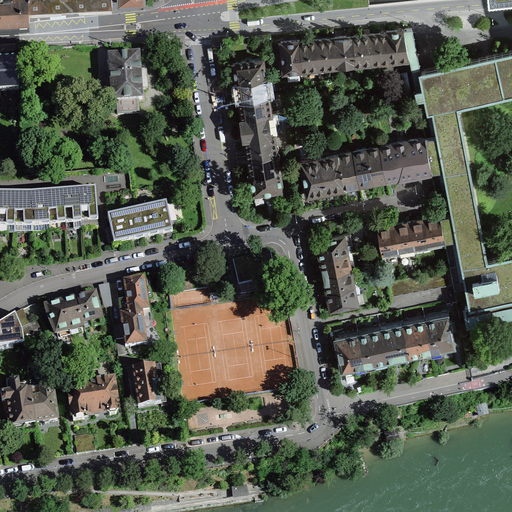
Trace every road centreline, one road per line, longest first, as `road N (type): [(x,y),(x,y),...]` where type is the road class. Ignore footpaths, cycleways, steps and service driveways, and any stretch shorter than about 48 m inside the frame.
road 1 (residential): [(0,480),(312,433),(322,408),(289,229)]
road 2 (secondary): [(194,16),(234,24),(511,0)]
road 3 (residential): [(228,240),(194,16)]
road 4 (secondary): [(0,35),(194,16)]
road 5 (residential): [(228,240),(76,277)]
road 6 (residential): [(289,229),(302,217),(418,197)]
